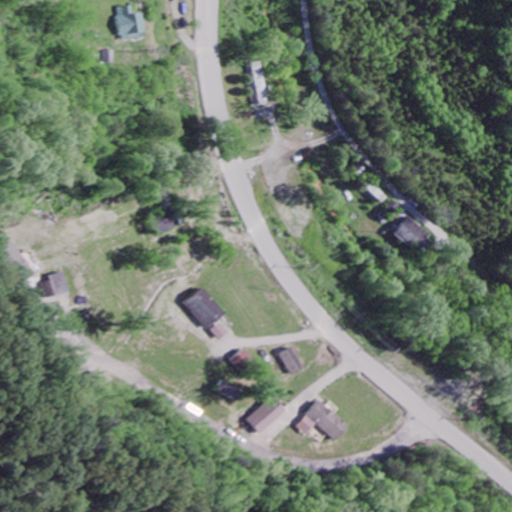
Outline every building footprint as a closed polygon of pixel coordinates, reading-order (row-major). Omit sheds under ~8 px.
[(141,14),(131,16),(130,7),(116,9),(119,41),(144,39),(141,14)] [(100,64),(112,64),(112,52),(100,52),(100,64)] [(249,65),(257,108),(268,106),(260,63),(249,65)] [(363,192),(379,205),(384,199),(368,185),(363,192)] [(431,236),(404,219),(393,236),(420,253),(431,236)] [(187,303),(207,331),(226,318),(206,289),(187,303)] [(229,335),(220,325),(211,333),(221,343),(229,335)] [(305,371),(295,349),(281,354),(290,377),(305,371)] [(232,360),(240,373),(254,363),(246,351),(232,360)] [(217,394),(238,401),(242,390),(221,383),(217,394)] [(249,421),(263,436),(287,412),(274,398),(249,421)] [(353,425),(317,403),(301,430),(311,436),(316,427),(342,442),(353,425)]
